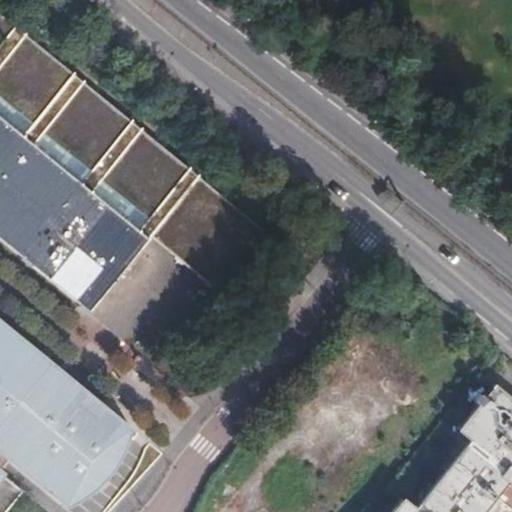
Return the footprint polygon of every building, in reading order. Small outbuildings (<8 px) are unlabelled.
[(0,255),(78,315),(105,284),(103,282),(111,273),(120,279),(149,244),(161,230),(181,247),(207,217),(256,257),(269,237),(0,26),(0,255)] [(161,230),(149,244),(220,297),(256,257),(207,217),(181,247),(161,230)] [(105,284),(78,315),(86,321),(120,279),(111,273),(103,282),(105,284)] [(0,458),(5,462),(65,509),(84,499),(103,482),(116,467),(124,450),(131,430),(107,412),(72,386),(65,396),(40,378),(48,368),(0,332),(0,458)] [(511,362),(498,351),(477,377),(493,390),(461,430),(473,441),(414,510),(402,501),(392,511),(495,511),(506,498),(511,502),(511,362)] [(0,511),(6,511),(21,495),(0,478),(0,511)]
